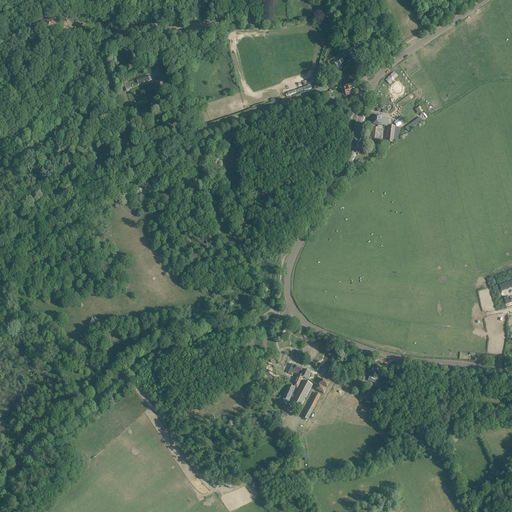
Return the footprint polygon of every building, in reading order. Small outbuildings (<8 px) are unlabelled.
[(348,52),(337,59),(341,66),(352,59),(348,52)] [(385,81),(388,83),(394,75),(391,73),(385,81)] [(148,75),(136,79),(138,84),(150,79),(148,75)] [(158,89),(167,86),(164,79),(159,81),(157,77),(154,78),(158,89)] [(127,89),(131,87),(129,81),(122,84),(125,91),(127,91),(127,89)] [(352,85),(341,88),(343,96),(354,92),(352,85)] [(327,103),(336,100),(335,97),(332,97),(330,92),(327,93),(328,97),(325,97),(327,103)] [(380,117),(375,116),(374,125),(379,125),(383,125),(386,126),(387,118),(380,117)] [(405,128),(408,132),(422,121),(420,118),(405,128)] [(400,127),(389,126),(387,142),(392,142),(393,140),(396,140),(398,138),(400,127)] [(380,129),(371,128),(370,138),(369,138),(369,143),(379,145),(379,140),(379,137),(380,137),(381,136),(379,135),(380,129)] [(511,285),(501,289),(505,303),(511,300),(511,285)] [(302,379),(302,378),(300,377),(304,370),(292,364),(290,369),(296,372),(295,373),(296,373),(297,372),(299,373),(298,374),(299,375),(294,386),(295,387),(297,388),(301,380),(302,379)] [(381,368),(374,365),(370,377),(374,378),(374,379),(381,381),(383,375),(379,373),(381,368)] [(300,377),(302,378),(307,380),(310,373),(304,370),(300,377)] [(327,388),(330,383),(322,379),(319,384),(327,388)] [(292,394),(295,387),(294,386),(293,386),(293,387),(289,385),(283,399),(289,402),(291,397),(294,398),(291,403),(300,408),(312,385),(303,381),(295,397),(293,396),(293,395),(292,394)] [(324,394),(327,389),(319,385),(316,390),(324,394)] [(378,394),(377,394),(372,392),(369,401),(375,403),(378,394)] [(307,420),(320,396),(315,393),(302,418),(307,420)] [(271,424),(275,426),(280,428),(285,417),(276,413),(271,424)] [(223,479),(221,484),(229,488),(229,487),(231,488),(233,484),(231,483),(231,482),(223,479)]
